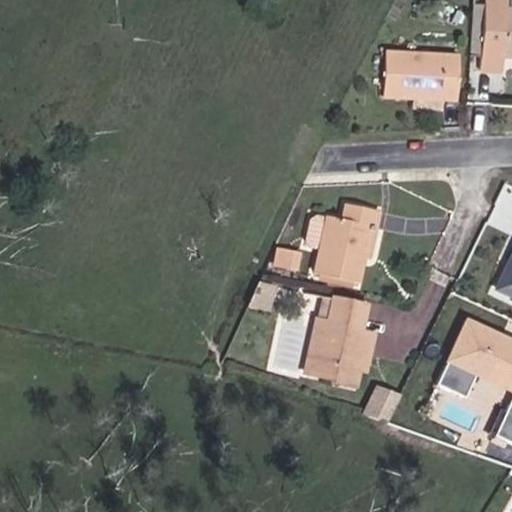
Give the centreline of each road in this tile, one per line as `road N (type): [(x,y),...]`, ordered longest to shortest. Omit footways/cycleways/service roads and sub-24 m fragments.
road 1 (unknown): [(498,142),(411,344)]
road 2 (residential): [(341,149),(511,142)]
